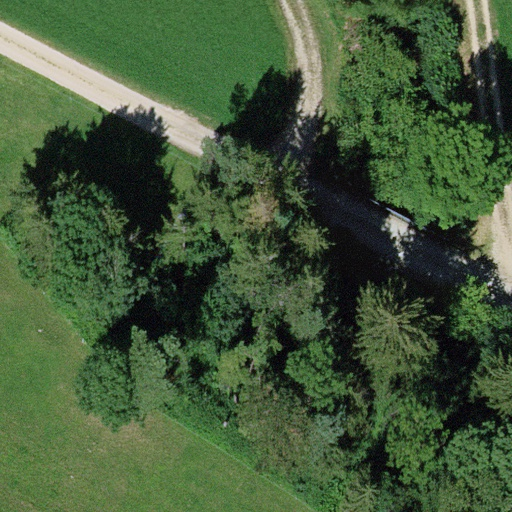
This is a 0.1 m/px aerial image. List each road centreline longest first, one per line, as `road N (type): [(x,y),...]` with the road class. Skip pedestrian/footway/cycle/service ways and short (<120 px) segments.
road 1 (track): [(511,302),(0,40)]
road 2 (track): [(469,0),(507,299)]
road 3 (track): [(304,189),(284,0)]
